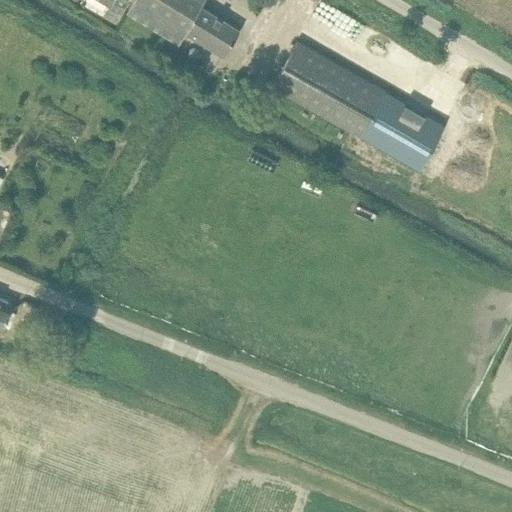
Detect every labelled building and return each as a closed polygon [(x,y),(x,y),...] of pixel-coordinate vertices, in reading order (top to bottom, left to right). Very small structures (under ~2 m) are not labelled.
[(99,0),(110,6),(104,15),(113,21),(126,0),(99,0)] [(133,0),(126,12),(180,44),(189,30),(201,6),(204,0),(133,0)] [(201,6),(189,30),(199,36),(197,39),(223,55),(238,29),(201,6)] [(369,12),(357,36),(391,53),(404,30),(369,12)] [(271,85),(360,136),(385,91),(297,40),(271,85)] [(0,155),(4,157),(12,137),(0,132),(0,155)] [(0,297),(0,323),(4,325),(13,303),(0,297)]
